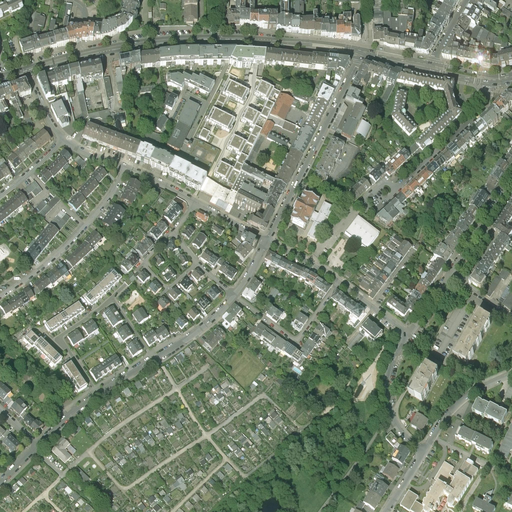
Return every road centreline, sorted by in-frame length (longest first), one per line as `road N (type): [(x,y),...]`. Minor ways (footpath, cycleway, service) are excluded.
road 1 (primary): [(27,69),(155,42),(269,41)]
road 2 (residential): [(266,241),(361,54)]
road 3 (residential): [(127,167),(74,240),(0,296)]
road 4 (residential): [(511,183),(407,333)]
road 5 (residential): [(234,296),(293,339),(338,282)]
road 6 (residential): [(397,189),(485,105),(490,83)]
road 7 (residential): [(407,333),(390,362),(386,401),(403,435),(423,449)]
road 8 (residential): [(511,374),(466,394),(423,449)]
